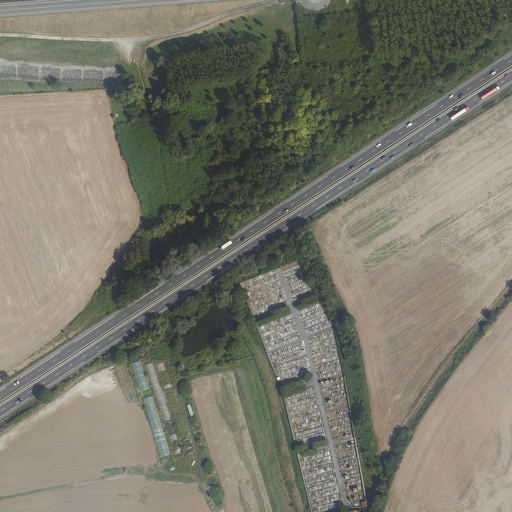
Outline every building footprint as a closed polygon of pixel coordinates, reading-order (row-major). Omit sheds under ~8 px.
[(140,361),(130,364),(135,380),(145,377),(140,361)] [(156,380),(152,363),(146,365),(150,385),(157,384),(156,380)] [(156,364),(157,372),(164,371),(163,363),(156,364)] [(166,439),(155,441),(159,457),(169,455),(166,439)] [(178,440),(171,442),(176,457),(183,455),(178,440)] [(183,441),(184,447),(185,447),(186,454),(192,454),(190,440),(183,441)]
